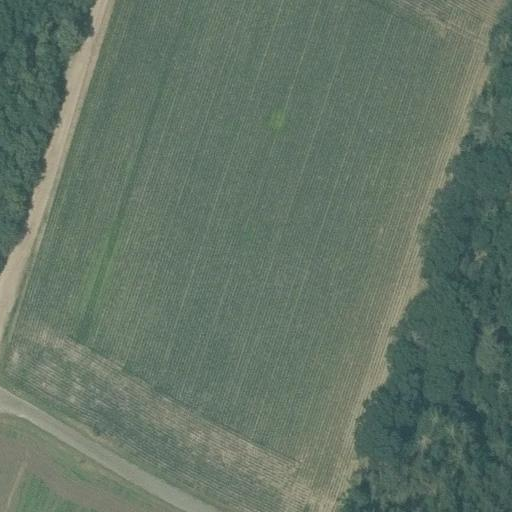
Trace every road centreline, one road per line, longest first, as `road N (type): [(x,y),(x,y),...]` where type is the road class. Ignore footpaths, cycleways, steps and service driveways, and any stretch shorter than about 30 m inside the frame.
road 1 (track): [(0,322),(97,0)]
road 2 (unclassified): [(206,511),(0,402)]
